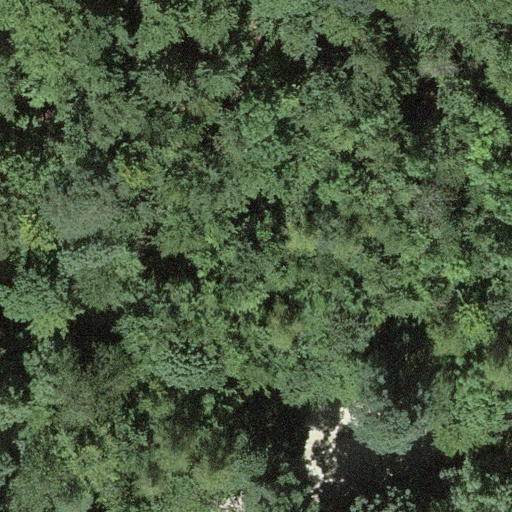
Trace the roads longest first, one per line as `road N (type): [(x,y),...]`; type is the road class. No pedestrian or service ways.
road 1 (track): [(0,260),(69,295),(311,383),(342,463)]
road 2 (track): [(141,511),(342,463),(511,410)]
